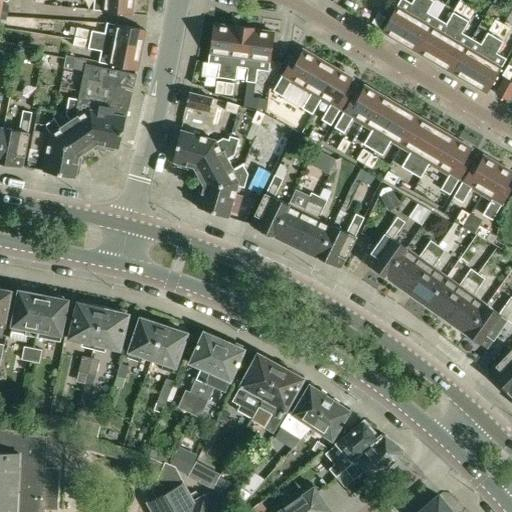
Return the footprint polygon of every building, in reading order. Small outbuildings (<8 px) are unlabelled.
[(0,0),(0,18),(2,18),(6,19),(6,17),(9,5),(0,2),(0,0)] [(131,15),(132,0),(94,0),(93,10),(131,15)] [(413,0),(411,4),(404,0),(399,0),(381,32),(399,42),(423,0),(413,0)] [(433,2),(430,0),(423,0),(399,42),(417,52),(436,19),(427,13),(433,2)] [(454,11),(462,16),(468,5),(460,1),(454,11)] [(476,10),(468,5),(462,16),(469,20),(476,10)] [(379,29),(386,18),(378,13),(371,24),(379,29)] [(436,19),(417,52),(434,62),(460,18),(453,13),(446,24),(436,19)] [(468,22),(460,18),(434,62),(452,72),(471,39),(462,33),(468,22)] [(489,32),(497,36),(503,26),(495,21),(489,32)] [(103,33),(92,31),(90,39),(141,49),(145,30),(105,22),(103,33)] [(217,77),(226,78),(233,27),(213,25),(208,63),(219,64),(217,77)] [(234,25),(233,27),(226,78),(235,80),(237,67),(248,69),(250,69),(254,30),(255,28),(234,25)] [(511,30),(503,26),(497,36),(505,41),(511,30)] [(75,28),(74,36),(87,38),(89,30),(75,28)] [(257,70),(269,72),(274,33),(254,30),(250,69),(248,69),(246,82),(255,83),(257,70)] [(481,45),(471,39),(452,72),(470,83),(495,38),(488,34),(481,45)] [(87,38),(74,36),(72,45),(85,47),(87,38)] [(470,83),(487,93),(506,59),(497,54),(503,43),(495,38),(470,83)] [(137,71),(141,49),(90,39),(88,48),(99,50),(96,62),(137,71)] [(297,61),(292,58),(283,75),(272,92),(282,97),(290,82),(300,88),(316,59),(302,51),(297,61)] [(66,55),(65,58),(63,67),(72,69),(75,57),(67,56),(66,55)] [(336,70),(316,59),(300,88),(310,94),(301,109),(311,115),(320,100),(319,99),(336,70)] [(89,110),(79,117),(96,144),(96,145),(97,144),(98,145),(98,147),(98,148),(113,151),(115,149),(116,150),(118,148),(118,149),(123,129),(135,75),(85,64),(82,79),(78,99),(76,108),(89,110)] [(352,79),(336,70),(319,99),(320,100),(329,105),(321,120),(331,126),(340,110),(350,92),(346,90),(352,79)] [(511,81),(505,77),(496,93),(507,100),(511,92),(511,81)] [(215,93),(224,94),(226,81),(217,80),(215,93)] [(235,83),(226,81),(224,94),(233,95),(235,83)] [(352,119),(361,124),(379,95),(364,86),(358,97),(353,94),(343,111),(333,128),(343,133),(352,119)] [(189,93),(185,106),(209,113),(213,99),(189,93)] [(398,106),(379,95),(361,124),(371,130),(363,145),(372,150),(375,146),(382,134),(398,106)] [(267,99),(253,98),(244,96),(243,107),(266,110),(267,99)] [(93,146),(96,144),(79,117),(89,110),(76,108),(78,99),(69,98),(66,114),(70,120),(59,128),(60,129),(79,156),(93,147),(93,146)] [(239,106),(226,102),(224,111),(236,114),(239,106)] [(417,117),(398,106),(382,134),(375,146),(372,150),(382,156),(390,141),(399,146),(417,117)] [(18,131),(4,129),(0,148),(0,163),(22,167),(22,166),(31,113),(22,111),(18,131)] [(251,123),(259,126),(264,115),(256,111),(251,123)] [(417,117),(399,146),(410,153),(402,167),(410,172),(412,168),(436,128),(417,117)] [(51,136),(49,137),(42,171),(75,178),(75,177),(77,176),(76,175),(79,174),(82,159),(81,159),(79,158),(79,156),(60,129),(59,128),(53,119),(46,124),(45,127),(51,136)] [(436,128),(412,168),(410,172),(421,179),(429,164),(438,169),(455,139),(436,128)] [(308,137),(319,144),(324,136),(312,129),(308,137)] [(194,168),(221,152),(227,148),(229,140),(223,139),(216,143),(214,140),(180,131),(172,162),(173,162),(174,164),(174,163),(176,166),(190,170),(191,169),(191,167),(192,168),(193,169),(194,168)] [(203,187),(231,172),(233,170),(227,158),(234,154),(238,139),(230,136),(229,140),(227,148),(221,152),(194,168),(196,171),(195,172),(203,187)] [(336,149),(344,153),(350,142),(342,138),(336,149)] [(440,190),(450,195),(469,161),(465,159),(471,149),(455,139),(438,169),(449,175),(440,190)] [(314,148),(308,161),(316,164),(322,152),(318,150),(314,148)] [(364,164),(371,153),(363,149),(356,160),(364,164)] [(371,153),(364,164),(372,169),(378,158),(371,153)] [(471,188),(481,194),(497,164),(483,156),(478,166),(472,163),(453,197),(462,203),(471,188)] [(511,175),(511,172),(497,164),(481,194),(492,200),(483,215),(493,220),(511,186),(507,184),(511,175)] [(243,165),(233,170),(231,172),(203,187),(203,188),(201,188),(200,188),(199,188),(195,202),(197,205),(196,205),(197,207),(229,218),(229,217),(228,217),(230,209),(236,186),(243,187),(248,174),(243,165)] [(383,178),(394,184),(399,176),(387,170),(383,178)] [(250,225),(252,226),(258,229),(273,236),(288,205),(274,198),(283,179),(275,175),(251,224),(250,224),(250,225)] [(265,183),(253,177),(248,188),(260,194),(265,183)] [(392,190),(380,197),(386,208),(398,201),(392,190)] [(273,236),(295,247),(319,196),(311,192),(302,211),(288,205),(273,236)] [(243,196),(234,194),(230,212),(238,214),(243,196)] [(327,200),(319,196),(295,247),(317,258),(332,225),(318,219),(327,200)] [(430,211),(418,203),(409,217),(421,225),(430,211)] [(455,220),(463,224),(469,213),(461,208),(455,220)] [(332,225),(317,258),(332,265),(341,269),(341,267),(340,267),(346,256),(364,218),(355,214),(346,232),(332,225)] [(364,262),(367,264),(384,276),(405,248),(392,239),(404,222),(397,217),(366,261),(365,261),(364,262)] [(474,233),(485,239),(490,231),(479,225),(474,233)] [(419,257),(405,248),(384,276),(405,291),(437,245),(430,241),(419,257)] [(445,251),(437,245),(405,291),(424,304),(445,276),(433,268),(445,251)] [(424,304),(446,319),(477,274),(470,269),(459,286),(445,276),(424,304)] [(484,279),(477,274),(446,319),(464,333),(485,305),(473,296),(484,279)] [(0,334),(1,335),(7,303),(9,292),(0,290),(0,334)] [(35,336),(43,295),(32,293),(30,291),(24,290),(21,291),(18,291),(16,303),(12,326),(9,338),(24,341),(26,334),(35,336)] [(60,341),(65,316),(68,300),(65,300),(63,297),(57,296),(54,298),(43,295),(35,336),(60,341)] [(499,314),(485,305),(464,333),(487,349),(488,348),(487,347),(506,320),(511,323),(511,298),(510,298),(499,314)] [(83,344),(94,347),(103,308),(91,306),(92,303),(81,300),(80,303),(77,302),(69,337),(84,341),(83,344)] [(103,308),(94,347),(104,349),(105,346),(120,349),(125,328),(128,314),(125,314),(126,311),(115,308),(114,311),(103,308)] [(152,360),(163,326),(161,325),(160,322),(154,320),(151,321),(140,318),(126,357),(138,361),(140,355),(152,360)] [(165,326),(163,326),(152,360),(163,363),(161,369),(173,373),(187,333),(176,330),(174,327),(168,325),(165,326)] [(191,414),(192,413),(199,396),(224,340),(223,341),(216,337),(217,335),(207,330),(206,333),(203,332),(190,363),(201,368),(182,410),(191,414)] [(224,340),(199,396),(208,400),(214,387),(225,392),(230,380),(239,361),(244,350),(241,349),(242,346),(243,346),(232,341),(231,344),(229,343),(224,341),(224,340)] [(22,359),(31,361),(33,348),(25,346),(22,359)] [(42,350),(33,348),(31,361),(39,362),(42,350)] [(495,381),(506,392),(511,386),(511,349),(502,360),(489,373),(488,374),(495,381)] [(280,366),(257,353),(240,386),(232,401),(239,405),(237,410),(252,418),(257,408),(280,366)] [(79,371),(87,373),(90,361),(82,359),(79,371)] [(98,363),(90,361),(87,373),(95,375),(98,363)] [(125,379),(128,366),(120,364),(116,376),(125,379)] [(272,433),(277,425),(284,411),(285,411),(298,389),(303,379),(280,366),(257,408),(252,418),(250,421),(272,433)] [(156,402),(153,410),(161,413),(164,406),(174,381),(166,378),(156,402)] [(309,384),(290,412),(281,426),(300,438),(310,427),(310,426),(329,398),(327,396),(326,393),(322,390),(319,391),(316,389),(316,390),(313,388),(313,387),(309,384)] [(345,430),(361,417),(358,415),(357,415),(350,410),(351,409),(350,409),(349,410),(345,408),(345,409),(342,407),(342,406),(340,404),(339,402),(334,399),(332,399),(329,398),(310,426),(330,440),(339,426),(345,430)] [(70,419),(66,432),(72,433),(75,420),(70,419)] [(363,422),(354,429),(337,444),(326,453),(335,464),(329,469),(337,478),(353,463),(385,436),(381,433),(376,436),(373,432),(374,430),(374,429),(373,429),(371,425),(368,423),(368,422),(367,422),(365,423),(363,422)] [(47,436),(0,427),(0,511),(43,511),(44,509),(56,510),(57,468),(45,467),(47,436)] [(64,432),(64,444),(69,445),(83,449),(95,452),(98,440),(72,433),(66,432),(64,432)] [(372,479),(385,468),(400,455),(400,447),(385,435),(385,436),(353,463),(337,478),(344,487),(364,470),(372,479)] [(122,448),(98,440),(95,452),(102,454),(118,459),(122,448)] [(312,449),(319,454),(327,448),(318,441),(312,449)] [(180,447),(171,466),(174,468),(181,471),(190,452),(180,447)] [(128,449),(122,448),(118,459),(127,462),(140,467),(144,456),(128,449)] [(167,464),(144,456),(140,467),(148,469),(162,476),(167,464)] [(190,475),(189,476),(200,482),(208,468),(196,463),(190,475)] [(213,511),(205,497),(194,504),(174,468),(171,466),(167,464),(162,476),(155,490),(158,496),(149,501),(154,511),(213,511)] [(233,482),(220,476),(214,491),(227,496),(233,482)] [(329,511),(330,511),(313,487),(277,511),(329,511)] [(451,511),(449,509),(440,497),(439,495),(418,511),(451,511)] [(261,502),(246,511),(268,511),(269,511),(261,502)]
